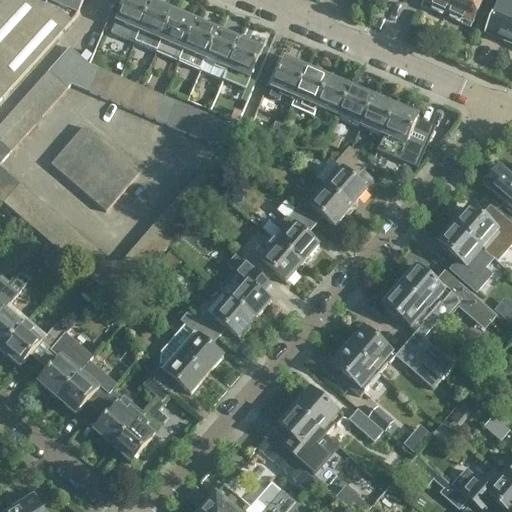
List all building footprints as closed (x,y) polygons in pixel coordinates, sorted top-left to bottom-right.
[(0,0),(0,14),(12,0),(0,0)] [(85,0),(49,0),(46,8),(0,59),(0,105),(76,21),(85,0)] [(49,0),(12,0),(0,14),(0,59),(46,8),(49,0)] [(139,0),(127,0),(117,25),(112,36),(135,46),(152,5),(139,0)] [(425,0),(424,5),(448,16),(455,0),(425,0)] [(455,0),(448,16),(473,26),(484,0),(455,0)] [(494,11),(497,13),(486,35),(507,45),(511,33),(511,0),(502,0),(501,4),(498,2),(494,11)] [(174,15),(152,5),(135,46),(157,55),(174,15)] [(196,24),(174,15),(157,55),(179,65),(196,24)] [(218,34),(196,24),(179,65),(201,74),(206,63),(218,34)] [(240,43),(218,34),(206,63),(228,72),(240,43)] [(263,53),(240,43),(228,72),(223,83),(246,93),(263,53)] [(88,94),(97,72),(88,66),(70,50),(48,74),(66,91),(70,87),(87,95),(88,94)] [(272,91),(273,91),(269,99),(280,104),(284,96),(295,101),(307,72),(285,62),(272,91)] [(109,77),(97,72),(88,94),(87,95),(100,100),(109,77)] [(329,81),(307,72),(295,101),(317,110),(329,81)] [(66,91),(48,74),(46,76),(39,84),(58,100),(66,91)] [(109,77),(100,100),(110,105),(120,82),(109,77)] [(351,91),(329,81),(317,110),(339,120),(351,91)] [(120,82),(110,105),(121,109),(131,86),(120,82)] [(39,84),(31,93),(50,110),(58,100),(39,84)] [(142,91),(131,86),(121,109),(132,114),(142,91)] [(142,91),(132,114),(143,119),(153,96),(142,91)] [(373,100),(351,91),(339,120),(361,129),(373,100)] [(31,93),(23,102),(42,118),(50,110),(31,93)] [(153,96),(143,119),(154,123),(164,100),(153,96)] [(175,105),(164,100),(154,123),(165,128),(175,105)] [(395,110),(373,100),(361,129),(383,139),(395,110)] [(23,102),(15,111),(34,127),(42,118),(23,102)] [(186,110),(175,105),(165,128),(177,133),(186,110)] [(198,114),(186,110),(177,133),(188,138),(198,114)] [(418,119),(395,110),(383,139),(405,148),(418,119)] [(15,111),(7,120),(26,136),(34,127),(15,111)] [(209,119),(198,114),(188,138),(199,142),(209,119)] [(219,124),(209,119),(199,142),(210,147),(219,124)] [(0,129),(18,145),(26,136),(7,120),(0,128),(0,129)] [(219,124),(210,147),(220,151),(230,128),(219,124)] [(275,125),(270,137),(278,140),(283,128),(275,125)] [(292,132),(283,128),(278,140),(286,144),(292,132)] [(18,145),(0,129),(0,146),(10,155),(18,145)] [(77,156),(93,137),(84,129),(67,149),(77,156)] [(327,136),(323,146),(327,148),(332,138),(327,136)] [(86,164),(102,145),(93,137),(77,156),(86,164)] [(337,152),(341,142),(332,138),(327,148),(337,152)] [(95,172),(111,153),(102,145),(86,164),(95,172)] [(0,166),(10,155),(0,146),(0,166)] [(60,176),(77,156),(67,149),(51,168),(60,176)] [(349,150),(343,157),(362,174),(368,167),(349,150)] [(104,180),(120,161),(111,153),(95,172),(104,180)] [(69,183),(86,164),(77,156),(60,176),(69,183)] [(362,174),(343,157),(335,166),(339,170),(323,189),(350,212),(367,194),(354,183),(362,174)] [(113,188),(129,169),(120,161),(104,180),(113,188)] [(78,191),(95,172),(86,164),(69,183),(78,191)] [(20,186),(0,168),(0,204),(3,206),(20,186)] [(122,196),(139,177),(129,169),(113,188),(122,196)] [(484,180),(488,184),(485,188),(510,210),(508,211),(511,214),(511,180),(500,170),(498,172),(494,169),(484,180)] [(87,199),(104,180),(95,172),(78,191),(87,199)] [(220,190),(201,173),(193,182),(212,199),(220,190)] [(96,207),(113,188),(104,180),(87,199),(96,207)] [(212,199),(193,182),(185,191),(204,208),(212,199)] [(3,206),(11,214),(29,194),(20,186),(3,206)] [(106,215),(122,196),(113,188),(96,207),(106,215)] [(303,204),(295,212),(295,213),(314,229),(322,220),(334,231),(350,212),(323,189),(307,207),(303,204)] [(196,217),(204,208),(185,191),(177,200),(196,217)] [(29,194),(11,214),(20,222),(38,202),(29,194)] [(196,217),(177,200),(169,210),(188,227),(196,217)] [(38,202),(20,222),(29,229),(46,209),(38,202)] [(314,229),(295,213),(295,212),(286,204),(277,214),(285,221),(276,231),(269,224),(262,232),(275,244),(303,268),(319,249),(306,239),(314,229)] [(46,209),(29,229),(39,237),(56,217),(46,209)] [(188,227),(169,210),(161,219),(180,236),(188,227)] [(471,210),(455,228),(485,255),(501,237),(471,210)] [(56,217),(39,237),(47,245),(65,225),(56,217)] [(180,236),(161,219),(153,228),(172,245),(180,236)] [(47,245),(56,253),(74,233),(65,225),(47,245)] [(172,245),(153,228),(145,237),(164,253),(172,245)] [(485,255),(455,228),(439,246),(469,273),(485,255)] [(56,253),(66,261),(83,241),(74,233),(56,253)] [(164,253),(145,237),(137,245),(157,262),(164,253)] [(92,249),(83,241),(66,261),(75,269),(92,249)] [(255,259),(247,268),(266,285),(274,276),(286,287),(303,268),(275,244),(259,263),(255,259)] [(157,262),(137,245),(129,254),(149,271),(157,262)] [(75,269),(84,276),(101,256),(92,249),(75,269)] [(129,254),(121,264),(141,280),(149,271),(129,254)] [(101,256),(84,276),(93,284),(110,264),(101,256)] [(263,297),(271,289),(266,285),(247,268),(236,259),(228,268),(235,275),(219,293),(227,300),(255,324),(271,304),(263,297)] [(110,264),(93,284),(118,306),(141,280),(121,264),(110,264)] [(417,269),(401,288),(445,327),(458,311),(485,334),(497,319),(490,313),(474,299),(459,285),(449,297),(417,269)] [(9,289),(0,299),(0,351),(2,353),(25,327),(7,311),(10,307),(10,306),(29,284),(20,277),(9,289)] [(0,299),(9,289),(0,281),(0,299)] [(439,322),(401,288),(384,307),(417,336),(406,347),(444,380),(455,368),(424,341),(439,322)] [(483,288),(474,299),(490,313),(500,302),(483,288)] [(207,315),(199,324),(218,341),(226,332),(238,342),(255,324),(227,300),(211,319),(207,315)] [(497,312),(511,321),(511,305),(504,300),(497,312)] [(191,398),(223,361),(210,350),(218,341),(199,324),(189,314),(180,324),(184,327),(161,355),(160,369),(150,380),(170,397),(178,387),(191,398)] [(25,327),(2,353),(21,370),(31,358),(40,366),(65,336),(56,328),(43,343),(25,327)] [(365,332),(349,350),(378,376),(387,365),(389,367),(395,359),(434,392),(444,380),(406,347),(396,359),(365,332)] [(93,360),(65,336),(40,366),(49,373),(39,385),(57,401),(80,375),(93,360)] [(378,376),(349,350),(333,368),(347,380),(343,384),(360,399),(370,388),(369,387),(378,376)] [(80,375),(57,401),(76,417),(86,405),(96,413),(112,394),(103,386),(99,391),(80,375)] [(170,397),(150,380),(142,389),(156,400),(162,405),(170,397)] [(311,392),(295,411),(326,438),(335,427),(336,429),(343,420),(311,392)] [(113,450),(142,416),(136,410),(124,400),(122,403),(112,394),(96,413),(105,421),(94,433),(113,450)] [(485,414),(482,410),(466,397),(441,427),(449,434),(468,413),(472,416),(469,419),(476,425),(485,414)] [(132,466),(161,432),(170,421),(157,410),(162,405),(156,400),(142,416),(113,450),(132,466)] [(394,424),(378,410),(368,421),(384,435),(384,436),(394,424)] [(326,438),(295,411),(279,430),(293,442),(285,451),(314,477),(338,449),(325,438),(326,438)] [(374,446),(384,435),(368,421),(358,412),(348,423),(374,446)] [(501,444),(510,434),(495,421),(486,431),(501,444)] [(267,441),(256,452),(306,496),(317,484),(315,483),(267,441)] [(461,511),(468,503),(417,459),(406,471),(428,490),(433,483),(443,492),(439,497),(456,511),(461,511)] [(511,460),(499,476),(511,487),(511,460)] [(315,483),(317,484),(342,507),(352,496),(342,486),(341,488),(323,472),(315,483)] [(511,511),(511,487),(499,476),(487,490),(466,472),(452,489),(468,503),(478,511),(502,511),(503,511),(504,511),(511,511)] [(248,511),(250,511),(224,488),(203,511),(302,511),(283,495),(268,511),(248,511)] [(23,508),(16,511),(39,511),(31,497),(20,504),(23,508)]
